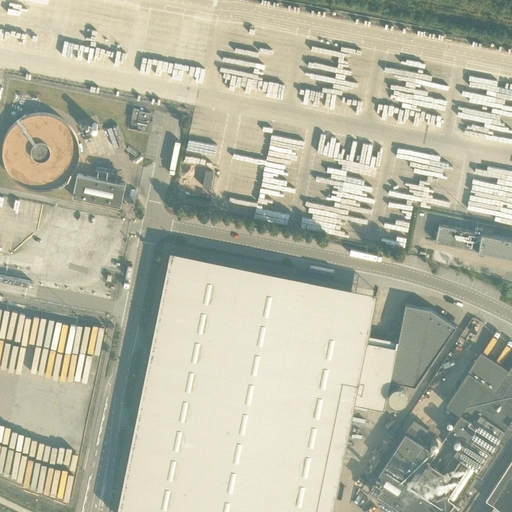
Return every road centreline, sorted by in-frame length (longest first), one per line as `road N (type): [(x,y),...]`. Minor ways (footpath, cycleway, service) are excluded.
road 1 (unclassified): [(511,315),(405,274),(151,225)]
road 2 (unclassified): [(113,404),(151,225)]
